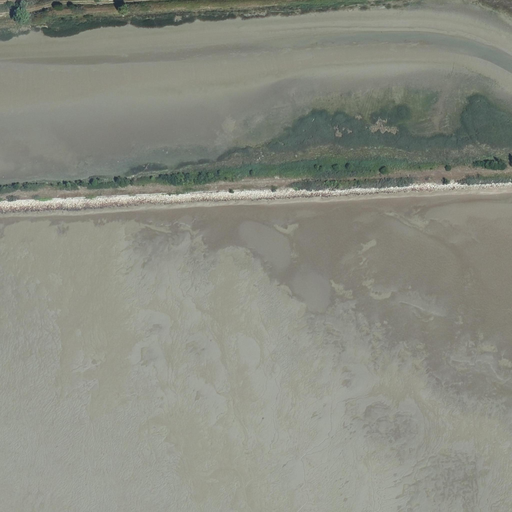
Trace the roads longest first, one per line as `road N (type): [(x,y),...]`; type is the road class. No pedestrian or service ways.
road 1 (track): [(511,173),(0,197)]
road 2 (track): [(0,15),(142,0)]
